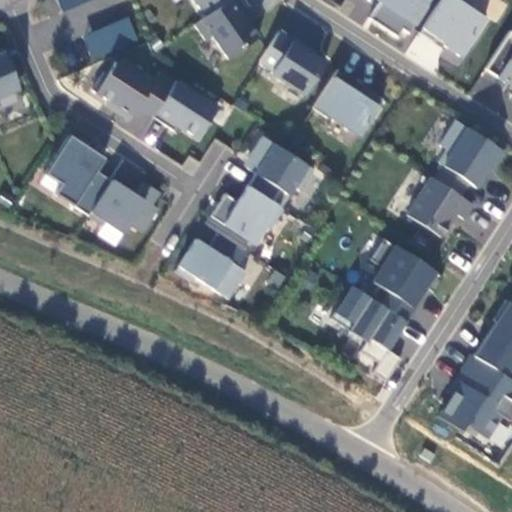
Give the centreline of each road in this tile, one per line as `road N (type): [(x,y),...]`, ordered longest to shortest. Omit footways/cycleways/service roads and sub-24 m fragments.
road 1 (unclassified): [(0,276),(361,451)]
road 2 (residential): [(7,0),(46,88),(195,195)]
road 3 (residential): [(511,220),(361,451)]
road 4 (residential): [(303,0),(511,136)]
